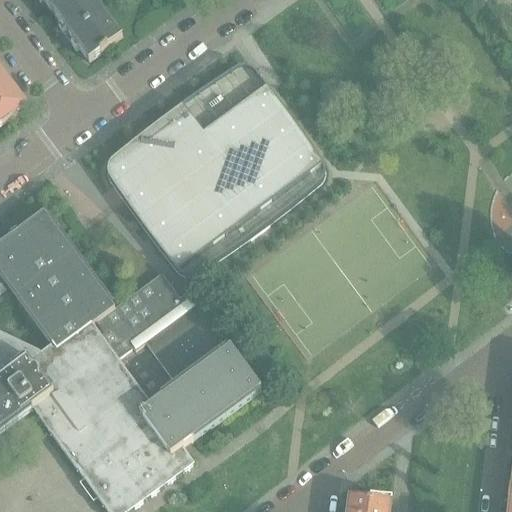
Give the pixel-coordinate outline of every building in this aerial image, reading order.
[(41,0),(53,16),(74,0),(41,0)] [(89,64),(122,39),(92,0),(74,0),(53,16),(89,64)] [(0,129),(28,108),(0,70),(0,129)] [(261,238),(288,219),(295,214),(322,191),(326,188),(328,184),(329,179),(328,173),(327,171),(320,160),(300,133),(272,94),(262,80),(256,74),(252,72),(246,72),(243,72),(235,76),(207,95),(183,111),(150,137),(123,158),(116,164),(112,169),(110,175),(111,181),(118,192),(132,213),(151,239),(175,270),(182,279),(187,282),(193,283),(199,281),(215,271),(232,259),(261,238)] [(0,437),(27,418),(34,413),(89,489),(106,511),(133,511),(194,468),(182,452),(261,394),(199,313),(201,311),(191,296),(181,303),(164,278),(115,314),(44,215),(0,247),(0,277),(52,347),(52,348),(41,357),(0,336),(0,437)] [(391,495),(390,495),(370,493),(368,502),(390,505),(391,495)] [(368,502),(367,502),(350,500),(348,511),(388,511),(390,505),(368,502)]
